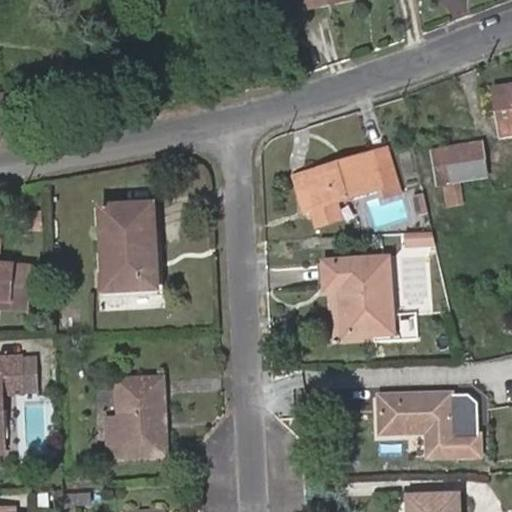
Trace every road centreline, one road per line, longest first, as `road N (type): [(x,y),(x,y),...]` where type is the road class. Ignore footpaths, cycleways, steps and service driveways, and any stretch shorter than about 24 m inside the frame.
road 1 (residential): [(237,120),(249,511)]
road 2 (residential): [(511,25),(237,120)]
road 3 (residential): [(237,120),(0,165)]
